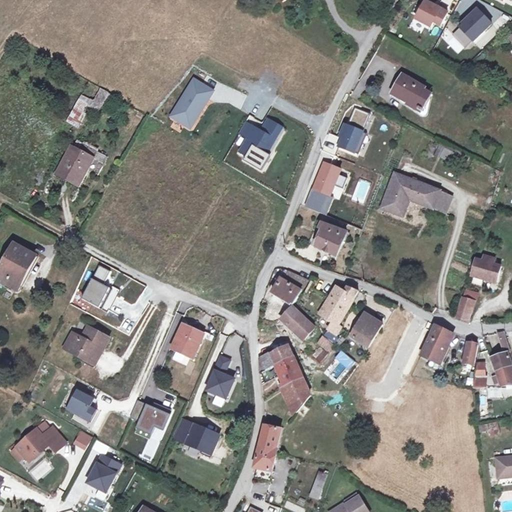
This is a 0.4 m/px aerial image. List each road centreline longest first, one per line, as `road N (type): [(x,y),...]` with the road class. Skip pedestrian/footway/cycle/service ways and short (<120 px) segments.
road 1 (residential): [(394,0),(336,101),(275,255)]
road 2 (residential): [(275,255),(394,297),(460,331),(511,325)]
road 3 (residential): [(68,236),(143,280),(252,327)]
road 4 (residential): [(225,511),(258,422),(252,327)]
